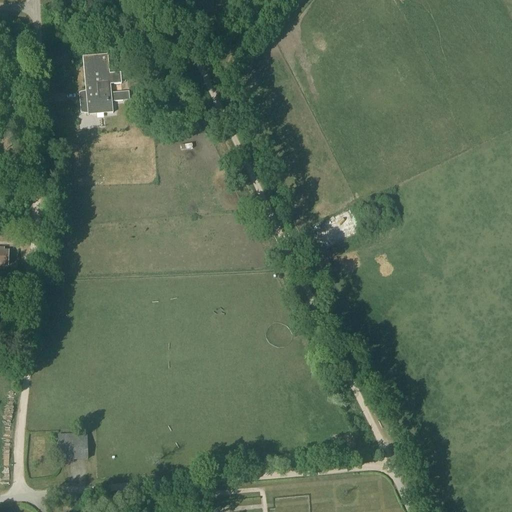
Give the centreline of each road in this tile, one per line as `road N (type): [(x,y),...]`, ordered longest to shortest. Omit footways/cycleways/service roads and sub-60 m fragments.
road 1 (track): [(84,489),(390,466)]
road 2 (track): [(30,278),(17,498)]
road 3 (track): [(295,268),(390,466)]
road 4 (track): [(295,268),(205,79)]
road 5 (track): [(35,138),(30,278)]
road 6 (residential): [(35,138),(36,8)]
